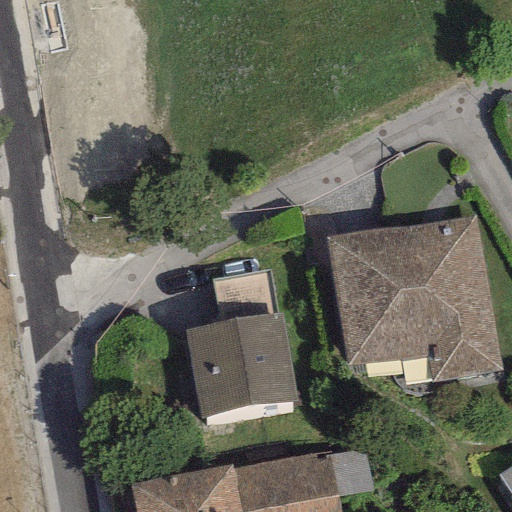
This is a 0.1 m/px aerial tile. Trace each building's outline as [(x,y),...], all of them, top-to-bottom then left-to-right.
[(473,214),(323,239),(345,370),(426,357),(431,383),(499,372),(473,214)] [(267,270),(210,281),(218,326),(275,315),(275,313),(267,270)] [(218,326),(183,332),(198,418),(295,401),(279,315),(275,315),(218,326)] [(364,448),(329,455),(338,499),(373,492),(364,448)] [(328,451),(279,461),(289,511),(340,511),(338,499),(329,455),(328,451)] [(289,511),(279,461),(230,470),(238,511),(289,511)] [(229,464),(128,485),(133,511),(238,511),(230,470),(229,464)] [(511,465),(496,476),(511,499),(511,465)]
